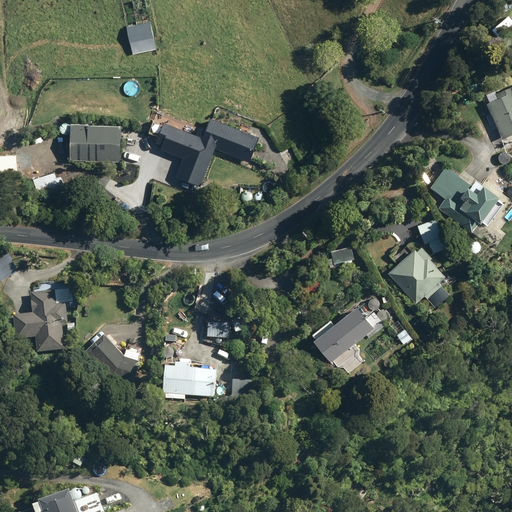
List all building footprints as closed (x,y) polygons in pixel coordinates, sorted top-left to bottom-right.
[(152,18),(127,24),(133,52),(158,47),(152,18)] [(511,90),(489,100),(504,135),(511,131),(511,90)] [(263,134),(215,116),(204,142),(252,161),(263,134)] [(126,124),(75,122),(73,160),(125,162),(126,124)] [(474,229),(482,218),(486,220),(505,192),(489,181),(483,190),(446,166),(433,186),(447,196),(440,207),(474,229)] [(37,181),(41,196),(67,188),(63,173),(37,181)] [(426,242),(431,240),(436,252),(450,247),(438,217),(419,224),(426,242)] [(421,243),(391,270),(419,301),(449,274),(421,243)] [(353,244),(334,248),(337,261),(356,257),(353,244)] [(11,254),(0,258),(0,279),(2,283),(20,274),(11,254)] [(70,322),(68,302),(58,303),(56,289),(33,292),(35,312),(15,314),(18,339),(38,337),(40,351),(68,348),(65,323),(70,322)] [(317,337),(334,360),(377,326),(360,303),(317,337)] [(406,327),(397,334),(407,345),(415,337),(406,327)] [(89,350),(110,374),(119,376),(137,381),(143,361),(129,357),(108,333),(89,350)] [(168,365),(165,393),(218,397),(220,370),(168,365)] [(254,398),(254,379),(235,378),(234,397),(254,398)] [(105,511),(104,509),(96,511),(82,511),(74,488),(43,499),(47,511),(105,511)]
